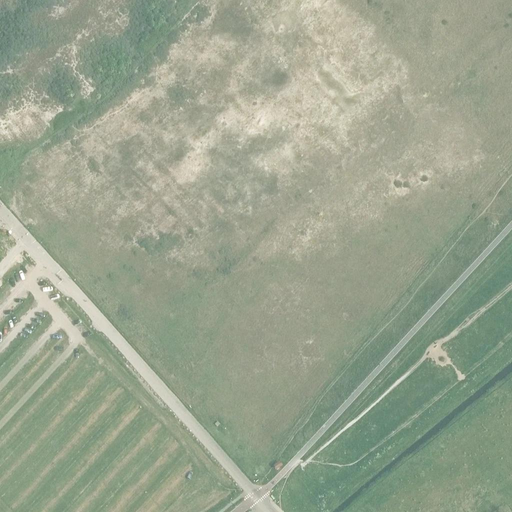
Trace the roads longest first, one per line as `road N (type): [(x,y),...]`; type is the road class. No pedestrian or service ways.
road 1 (unknown): [(256,496),(319,396),(511,168)]
road 2 (unclassified): [(266,508),(58,275)]
road 3 (unknown): [(0,492),(109,379)]
road 4 (unknown): [(0,457),(90,361)]
